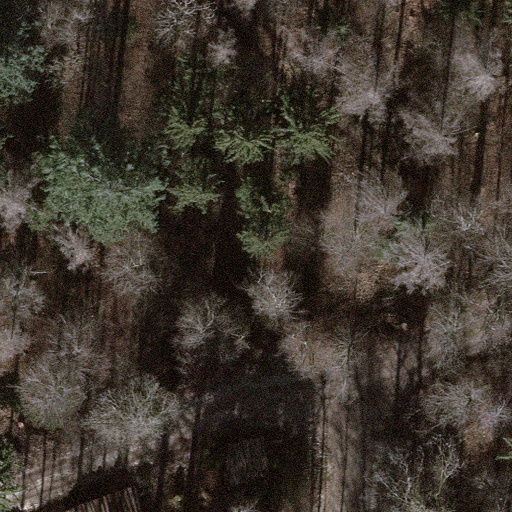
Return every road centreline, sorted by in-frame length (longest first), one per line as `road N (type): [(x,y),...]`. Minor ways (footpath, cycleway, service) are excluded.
road 1 (track): [(511,308),(358,379),(0,496)]
road 2 (track): [(343,511),(356,497),(358,379)]
